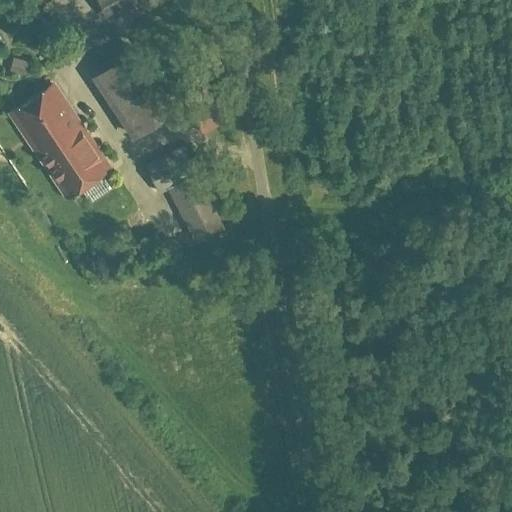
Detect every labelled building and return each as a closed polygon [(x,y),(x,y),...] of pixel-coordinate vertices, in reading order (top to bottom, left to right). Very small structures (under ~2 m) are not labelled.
[(102,0),(115,22),(152,0),(102,0)] [(91,72),(133,135),(175,108),(134,44),(91,72)] [(10,70),(25,74),(28,60),(14,56),(10,70)] [(6,113),(65,198),(111,168),(52,82),(6,113)] [(186,104),(205,134),(223,122),(204,92),(186,104)] [(146,165),(160,190),(165,186),(182,178),(168,152),(146,165)] [(165,186),(182,219),(205,207),(188,175),(165,186)]
